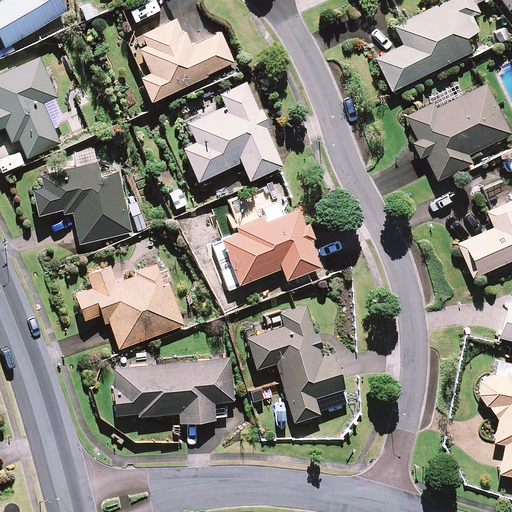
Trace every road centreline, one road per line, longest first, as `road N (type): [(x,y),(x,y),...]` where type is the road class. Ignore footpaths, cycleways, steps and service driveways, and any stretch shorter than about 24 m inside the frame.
road 1 (residential): [(385,502),(417,355),(407,292),(275,0)]
road 2 (residential): [(385,502),(203,486),(73,510)]
road 3 (residential): [(73,510),(46,405),(0,292)]
